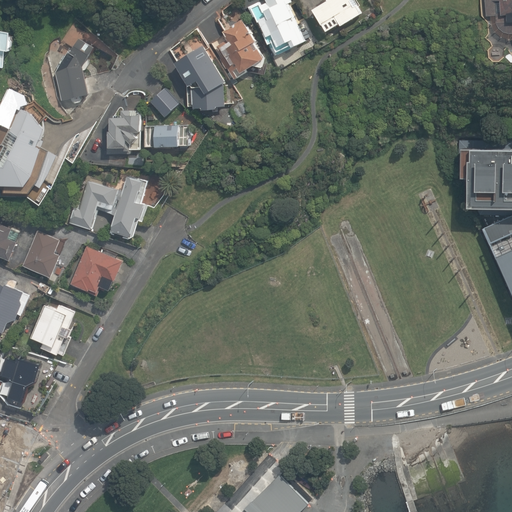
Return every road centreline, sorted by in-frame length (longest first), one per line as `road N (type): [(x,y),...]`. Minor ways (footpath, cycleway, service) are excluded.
road 1 (secondary): [(511,372),(343,411),(178,414),(88,456)]
road 2 (residential): [(175,220),(53,419),(53,428),(88,456)]
